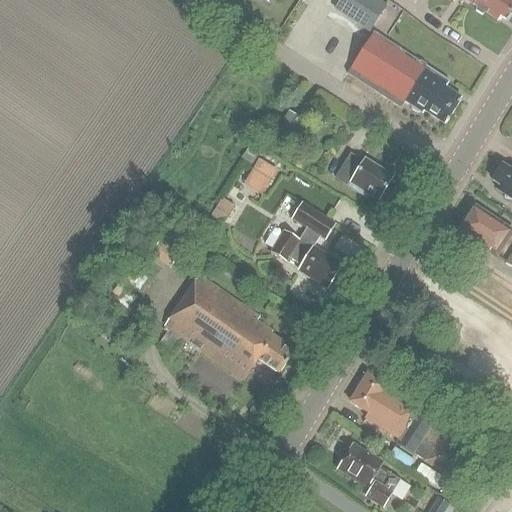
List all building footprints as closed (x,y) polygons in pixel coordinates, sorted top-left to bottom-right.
[(338,0),(332,10),(368,33),(385,6),(374,0),(338,0)] [(501,18),(507,22),(511,15),(511,3),(511,0),(465,0),(465,1),(485,15),(486,14),(498,22),(501,18)] [(424,112),(444,126),(461,100),(445,90),(449,83),(373,34),(348,74),(401,110),(405,103),(423,115),(424,112)] [(290,143),(304,122),(287,111),(274,132),(290,143)] [(251,146),(242,161),(251,166),(260,152),(251,146)] [(367,196),(378,203),(393,179),(365,161),(362,165),(351,157),(336,180),(365,199),(367,196)] [(258,160),(253,170),(271,181),(277,172),(258,160)] [(511,165),(509,170),(502,166),(491,182),(498,186),(495,191),(511,201),(511,165)] [(214,235),(232,207),(220,199),(202,227),(214,235)] [(299,242),(284,232),(270,254),(285,263),(288,259),(301,267),(298,272),(328,291),(342,268),(314,250),(321,239),(326,243),(336,227),(302,206),(292,221),(306,230),(299,242)] [(458,233),(495,258),(511,234),(475,209),(458,233)] [(164,234),(148,257),(169,271),(184,248),(164,234)] [(256,361),(278,377),(292,357),(281,349),(283,346),(270,336),(272,333),(256,322),(258,318),(200,278),(165,328),(242,382),(256,361)] [(179,339),(167,330),(154,348),(167,357),(179,339)] [(364,420),(398,441),(396,445),(413,456),(416,451),(428,459),(425,464),(436,471),(426,488),(454,505),(464,489),(455,483),(475,450),(458,439),(461,433),(451,426),(447,432),(433,423),(416,413),(416,412),(383,392),(386,388),(366,376),(349,404),(368,415),(364,420)] [(373,486),(366,498),(383,509),(400,482),(379,469),(382,465),(352,447),(337,471),(367,489),(370,484),(373,486)] [(445,511),(449,507),(436,499),(427,511),(445,511)]
